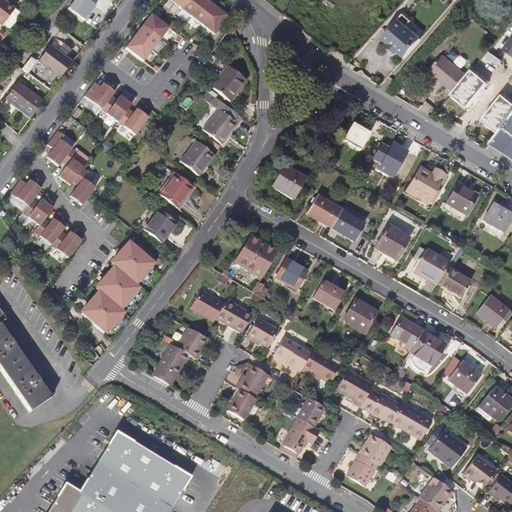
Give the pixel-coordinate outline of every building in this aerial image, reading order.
[(3,0),(0,0),(0,23),(2,25),(15,8),(8,2),(7,3),(3,0)] [(72,0),(68,6),(84,18),(95,3),(90,0),(72,0)] [(204,0),(168,0),(169,0),(213,34),(226,17),(204,0)] [(151,15),(126,48),(143,62),(169,29),(151,15)] [(396,55),(403,60),(421,40),(407,27),(410,23),(403,16),(381,41),(388,47),(387,48),(395,56),(396,55)] [(60,77),(72,61),(50,44),(38,60),(60,77)] [(458,89),(472,72),(447,52),(434,69),(458,89)] [(227,66),(211,87),(229,102),(245,81),(227,66)] [(200,67),(190,79),(195,83),(204,71),(200,67)] [(473,72),(472,72),(458,89),(452,96),(468,110),(489,84),(473,72)] [(28,118),(41,101),(18,83),(5,100),(28,118)] [(94,83),(84,97),(123,127),(135,135),(148,118),(137,109),(134,113),(128,109),(132,105),(120,96),(117,100),(112,96),(115,92),(103,83),(100,88),(94,83)] [(490,145),(511,159),(511,103),(502,96),(483,122),(499,134),(490,145)] [(241,118),(214,97),(210,103),(218,110),(202,130),(221,144),(241,118)] [(359,151),(369,134),(352,124),(342,141),(359,151)] [(58,131),(48,145),(53,149),(47,158),(58,167),(61,163),(67,167),(59,177),(70,186),(73,182),(79,186),(70,197),(82,206),(95,188),(84,180),(90,173),(73,160),(78,153),(61,141),(64,136),(58,131)] [(195,141),(180,162),(197,176),(213,155),(195,141)] [(392,144),(381,163),(395,171),(407,152),(392,144)] [(395,171),(381,163),(378,168),(392,176),(395,171)] [(285,167),(273,188),(292,199),(304,178),(285,167)] [(432,204),(437,196),(433,194),(436,190),(440,181),(443,183),(447,174),(435,168),(431,175),(420,169),(407,191),(416,196),(415,197),(422,202),(423,200),(428,203),(428,202),(432,204)] [(174,173),(158,194),(177,209),(193,188),(174,173)] [(21,180),(10,193),(27,206),(22,213),(38,226),(33,232),(50,246),(67,259),(81,241),(69,232),(66,236),(61,232),(64,228),(53,220),(49,223),(44,219),(52,209),(41,200),(38,204),(33,200),(41,189),(29,180),(26,184),(21,180)] [(457,183),(445,203),(466,215),(475,199),(462,192),(465,187),(457,183)] [(478,195),(465,187),(462,192),(475,199),(478,195)] [(308,215),(331,228),(341,211),(318,197),(308,215)] [(466,215),(445,203),(442,208),(463,220),(466,215)] [(492,204),(483,221),(502,232),(511,215),(492,204)] [(154,206),(139,226),(160,243),(176,224),(154,206)] [(341,211),(331,228),(353,241),(363,223),(341,211)] [(387,226),(374,249),(396,261),(409,239),(387,226)] [(251,236),(235,262),(260,278),(277,252),(251,236)] [(152,261),(129,242),(124,247),(123,246),(117,253),(119,254),(110,264),(114,267),(110,272),(108,271),(102,278),(104,279),(96,289),(99,292),(95,297),(94,295),(88,302),(89,303),(80,313),(103,332),(106,329),(109,333),(123,318),(119,315),(122,311),(118,308),(121,305),(125,308),(138,293),(134,290),(137,286),(133,283),(136,280),(139,283),(152,268),(149,265),(152,261)] [(414,272),(437,285),(447,269),(450,263),(427,251),(414,272)] [(286,260),(276,278),(296,290),(307,272),(286,260)] [(447,269),(437,285),(460,298),(470,283),(447,269)] [(322,281),(313,299),(333,311),(344,293),(322,281)] [(258,282),(252,292),(257,295),(264,285),(258,282)] [(220,317),(227,305),(203,292),(192,309),(205,316),(205,317),(216,324),(218,320),(220,317)] [(511,314),(489,297),(476,314),(497,330),(503,324),(505,326),(511,317),(511,314)] [(355,300),(343,322),(364,334),(375,315),(362,308),(364,305),(355,300)] [(255,318),(228,302),(227,305),(220,317),(226,321),(224,324),(244,336),(255,318)] [(0,369),(29,412),(49,398),(0,325),(0,322),(5,319),(0,311),(0,369)] [(399,349),(408,354),(409,353),(422,331),(400,319),(390,336),(402,343),(399,349)] [(256,342),(270,349),(280,332),(259,320),(248,339),(256,343),(256,342)] [(177,349),(190,357),(197,361),(202,354),(200,353),(202,349),(204,349),(209,341),(189,329),(177,349)] [(446,345),(422,331),(409,353),(433,367),(446,345)] [(161,333),(154,342),(161,347),(165,342),(168,338),(161,333)] [(288,366),(302,374),(303,372),(313,356),(286,339),(276,356),(289,364),(288,366)] [(167,356),(154,377),(170,386),(183,364),(184,365),(190,357),(177,349),(171,346),(165,355),(167,356)] [(342,369),(315,352),(313,356),(303,372),(310,376),(312,373),(332,385),(342,369)] [(462,362),(448,380),(466,395),(481,377),(462,362)] [(396,367),(391,374),(395,376),(402,365),(399,363),(396,367)] [(402,365),(395,376),(399,378),(405,367),(402,365)] [(270,377),(253,366),(243,383),(242,382),(237,390),(240,392),(256,401),(270,377)] [(349,373),(338,392),(357,403),(356,406),(363,410),(375,388),(349,373)] [(511,401),(494,387),(479,408),(498,423),(511,405),(511,401)] [(256,401),(240,392),(228,412),(245,423),(257,402),(256,401)] [(386,421),(393,425),(394,423),(403,408),(383,396),(382,397),(376,394),(366,411),(379,419),(380,417),(386,421)] [(315,429),(327,410),(310,400),(298,419),(298,420),(315,429)] [(406,430),(405,432),(414,438),(415,436),(423,441),(434,424),(405,406),(403,408),(394,423),(406,430)] [(311,446),(319,432),(315,429),(298,420),(282,447),(299,457),(307,444),(311,446)] [(394,423),(393,425),(405,432),(406,430),(394,423)] [(432,446),(443,429),(438,426),(427,442),(432,446)] [(430,452),(437,457),(438,455),(454,468),(468,450),(445,432),(430,452)] [(47,511),(168,511),(190,478),(115,433),(79,492),(65,483),(47,511)] [(392,449),(372,437),(367,446),(369,447),(366,451),(364,450),(361,456),(379,468),(381,469),(392,449)] [(438,455),(437,457),(453,470),(454,468),(438,455)] [(379,468),(361,456),(348,478),(367,490),(379,468)] [(473,479),(486,489),(498,474),(479,459),(464,476),(471,482),(473,479)] [(502,502),(510,509),(511,506),(511,484),(503,478),(489,495),(495,500),(497,498),(502,502)] [(471,482),(484,492),(486,489),(473,479),(471,482)] [(419,500),(421,502),(434,511),(441,511),(444,508),(443,507),(442,506),(451,493),(435,480),(419,500)] [(453,494),(451,493),(442,506),(443,507),(453,494)] [(434,511),(421,502),(413,511),(434,511)]
